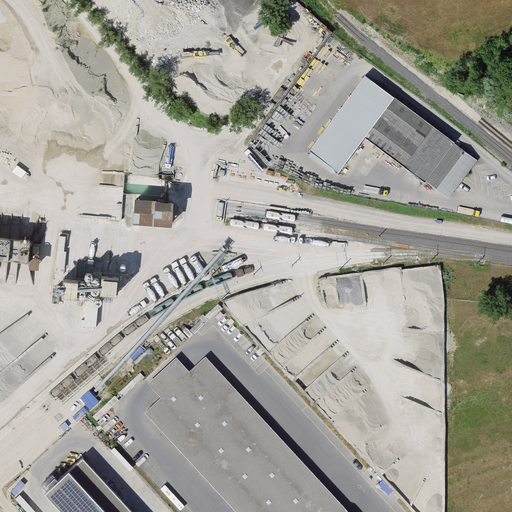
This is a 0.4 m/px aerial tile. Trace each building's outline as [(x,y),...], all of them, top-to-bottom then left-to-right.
[(367,75),(312,150),(341,171),(366,136),(451,197),(477,161),(367,75)] [(133,194),(131,220),(170,222),(172,196),(133,194)] [(0,254),(27,257),(30,236),(0,232),(0,254)] [(115,288),(116,273),(100,272),(99,287),(115,288)] [(191,372),(163,397),(147,411),(238,511),(350,511),(207,357),(191,372)] [(136,511),(86,458),(49,492),(67,511),(136,511)]
